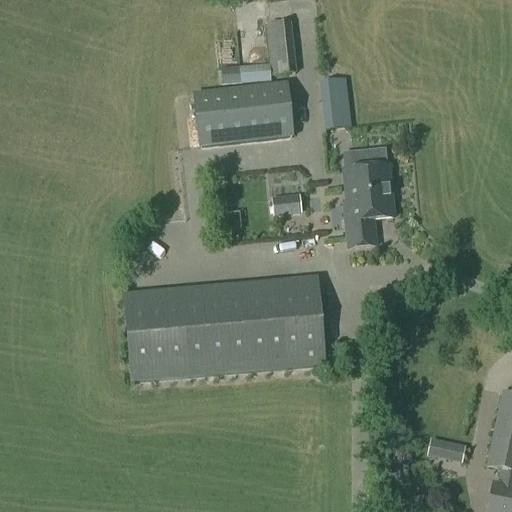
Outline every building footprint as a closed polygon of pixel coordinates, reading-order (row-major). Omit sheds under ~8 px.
[(289,26),(264,30),(270,80),(295,78),(289,26)] [(268,67),(238,70),(240,88),(270,85),(268,67)] [(318,86),(324,135),(349,132),(344,82),(318,86)] [(200,150),(291,140),(286,88),(194,98),(200,150)] [(377,251),(374,226),(394,224),(389,169),(340,173),(343,205),(340,205),(345,255),(377,251)] [(280,201),(270,202),(272,219),(282,218),(280,201)] [(323,366),(313,279),(121,300),(130,387),(323,366)] [(511,511),(511,398),(500,397),(484,471),(499,475),(496,488),(492,488),(486,511),(511,511)] [(426,460),(461,467),(464,449),(429,443),(426,460)]
